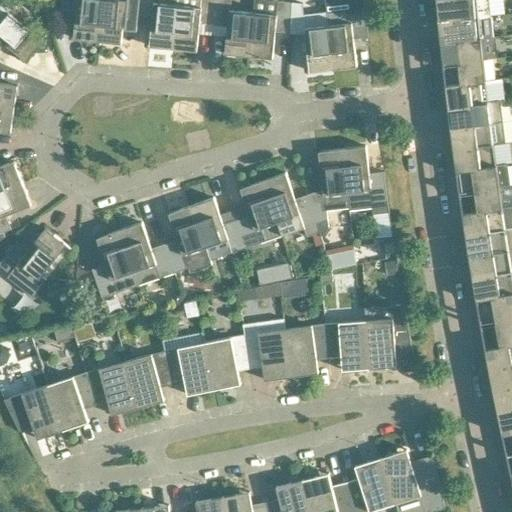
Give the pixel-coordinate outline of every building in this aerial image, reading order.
[(0,0),(0,49),(5,43),(26,61),(47,35),(46,35),(42,39),(26,26),(34,16),(34,15),(17,1),(12,7),(3,0),(0,0)] [(74,39),(98,41),(101,0),(62,0),(62,10),(77,11),(74,39)] [(101,0),(98,41),(122,44),(124,16),(126,16),(125,30),(137,31),(138,18),(140,0),(101,0)] [(140,0),(138,18),(152,19),(149,46),(173,49),(178,0),(140,0)] [(200,24),(214,25),(216,0),(178,0),(173,49),(197,51),(200,24)] [(249,56),(253,12),(231,10),(231,0),(216,0),(214,25),(228,26),(225,54),(249,56)] [(276,31),(289,33),(291,2),(278,1),(277,1),(277,0),(254,0),(253,12),(249,56),(273,59),(276,31)] [(364,0),(325,0),(327,12),(333,69),(357,66),(354,39),(368,37),(364,0)] [(437,0),(438,14),(439,19),(439,21),(479,17),(490,16),(488,0),(437,0)] [(291,2),(289,33),(305,34),(309,72),(333,69),(328,25),(326,12),(326,11),(304,14),(303,3),(291,2)] [(479,17),(439,21),(440,35),(441,41),(441,42),(481,38),(492,37),(490,16),(479,17)] [(443,57),(443,64),(483,59),(481,38),(441,42),(443,57)] [(445,78),(446,85),(486,81),(483,59),(443,64),(445,78)] [(448,100),(448,107),(488,102),(486,81),(446,85),(448,100)] [(0,107),(14,109),(18,86),(0,83),(0,107)] [(508,142),(511,140),(511,98),(501,100),(508,142)] [(488,102),(448,107),(450,121),(451,127),(451,128),(491,123),(503,121),(500,100),(488,102)] [(14,109),(0,107),(0,131),(11,133),(14,109)] [(491,123),(451,128),(453,142),(454,148),(454,149),(494,144),(506,143),(503,121),(491,123)] [(457,170),(457,171),(496,165),(494,144),(454,149),(456,164),(457,170)] [(366,146),(343,148),(348,192),(350,210),(372,208),(376,238),(394,236),(389,212),(387,201),(384,171),(370,173),(366,146)] [(349,210),(350,210),(343,148),(319,151),(323,189),(308,194),(320,232),(321,237),(329,226),(327,210),(349,207),(349,210)] [(0,192),(23,183),(14,161),(0,166),(0,192)] [(457,171),(460,192),(499,187),(511,185),(507,164),(496,165),(457,171)] [(263,180),(278,222),(282,234),(304,227),(307,237),(320,232),(308,194),(295,199),(286,172),(263,180)] [(250,214),(237,219),(247,248),(282,235),(282,234),(278,222),(263,180),(241,188),(250,214)] [(0,192),(0,239),(5,236),(3,232),(12,229),(6,215),(15,212),(32,205),(23,183),(0,192)] [(463,214),(502,208),(499,187),(460,192),(463,214)] [(214,197),(192,205),(206,247),(227,239),(232,253),(247,248),(237,219),(223,224),(214,197)] [(178,239),(165,244),(175,273),(189,268),(190,271),(196,271),(208,267),(212,264),(206,247),(192,205),(169,213),(178,239)] [(463,214),(465,228),(466,235),(511,227),(511,206),(502,208),(463,214)] [(142,222),(120,230),(139,285),(175,273),(165,244),(151,248),(142,222)] [(469,256),(509,250),(511,249),(511,227),(466,235),(469,256)] [(72,248),(46,228),(29,249),(17,240),(0,262),(0,265),(10,273),(7,277),(33,297),(47,280),(42,276),(66,245),(71,249),(72,248)] [(102,298),(139,285),(120,230),(97,238),(106,264),(92,269),(102,298)] [(385,254),(396,252),(395,241),(384,243),(385,254)] [(511,249),(509,250),(470,256),(473,278),(511,271),(511,249)] [(341,255),(328,258),(332,270),(344,267),(341,255)] [(395,261),(386,263),(388,275),(397,273),(395,261)] [(332,271),(320,273),(321,282),(333,281),(332,271)] [(477,299),(511,292),(511,271),(473,278),(477,299)] [(286,281),(280,282),(283,299),(289,298),(286,281)] [(252,287),(238,290),(239,299),(254,297),(252,287)] [(176,304),(183,302),(181,292),(173,294),(176,304)] [(511,292),(477,299),(481,324),(511,318),(511,292)] [(392,318),(366,320),(370,368),(397,366),(396,353),(413,352),(404,304),(391,305),(391,308),(392,318)] [(166,308),(156,310),(159,321),(166,319),(168,314),(166,308)] [(153,311),(142,314),(145,325),(156,321),(153,311)] [(284,318),(244,324),(245,334),(251,368),(263,367),(265,380),(292,376),(285,329),(284,318)] [(511,344),(511,318),(481,324),(482,329),(483,335),(486,349),(511,344)] [(366,320),(326,323),(329,357),(342,357),(343,370),(370,368),(366,320)] [(326,323),(285,329),(292,376),(319,372),(317,359),(329,357),(326,323)] [(76,336),(73,327),(54,331),(57,342),(76,336)] [(203,332),(163,340),(165,350),(173,384),(185,382),(188,395),(215,389),(205,342),(203,332)] [(245,334),(205,342),(215,389),(241,384),(239,371),(251,368),(245,334)] [(487,356),(490,370),(511,366),(511,344),(486,349),(487,356)] [(0,345),(0,365),(4,364),(9,354),(6,348),(1,345),(0,345)] [(165,350),(126,361),(138,407),(165,400),(161,387),(173,384),(165,350)] [(126,361),(87,372),(97,405),(109,401),(112,413),(112,414),(114,414),(138,407),(126,361)] [(511,366),(490,370),(494,392),(511,387),(511,366)] [(87,372),(48,385),(63,430),(88,422),(89,421),(89,420),(85,409),(97,405),(87,372)] [(48,385),(4,400),(20,431),(33,426),(37,437),(38,439),(39,438),(63,430),(48,385)] [(498,413),(511,410),(511,387),(494,392),(498,413)] [(503,434),(511,432),(511,410),(498,413),(503,434)] [(511,432),(503,434),(503,435),(507,455),(511,454),(511,432)] [(395,453),(381,457),(396,503),(398,511),(422,511),(427,510),(427,511),(433,511),(445,508),(441,489),(433,455),(411,462),(408,451),(407,449),(406,450),(395,453)] [(359,478),(346,482),(354,511),(367,511),(396,503),(381,457),(355,466),(356,467),(359,478)] [(329,473),(303,480),(310,511),(354,511),(346,482),(332,486),(329,473)] [(280,499),(266,502),(268,511),(310,511),(303,480),(276,486),(280,499)] [(250,492),(223,496),(225,511),(268,511),(266,502),(252,505),(250,493),(250,492)] [(198,511),(225,511),(223,496),(196,501),(198,511)]
